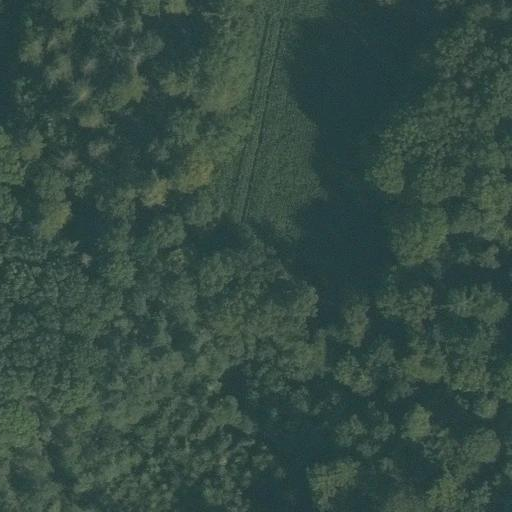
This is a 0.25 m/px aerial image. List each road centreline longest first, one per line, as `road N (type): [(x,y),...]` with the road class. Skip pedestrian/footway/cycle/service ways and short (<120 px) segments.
road 1 (track): [(0,187),(511,368)]
road 2 (unknown): [(321,511),(394,449),(461,352)]
road 3 (track): [(511,51),(377,0)]
